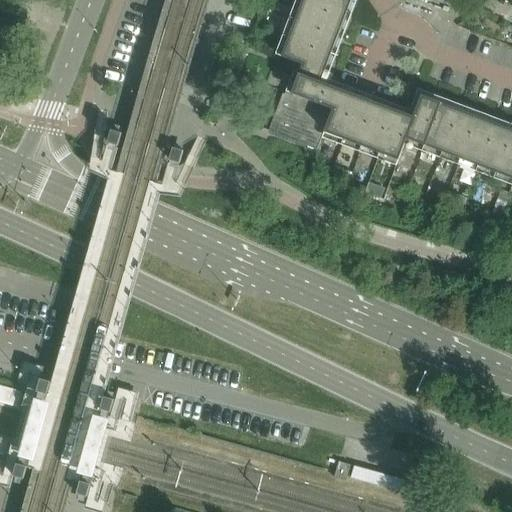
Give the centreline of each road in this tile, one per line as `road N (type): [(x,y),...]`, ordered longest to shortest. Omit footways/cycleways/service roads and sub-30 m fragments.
road 1 (secondary): [(511,378),(24,170)]
road 2 (secondary): [(0,221),(419,421)]
road 3 (unclassified): [(0,342),(363,433),(419,421)]
road 4 (tertiary): [(24,170),(92,0)]
road 5 (residential): [(511,80),(424,46),(385,0)]
road 6 (unknown): [(0,278),(69,301),(53,354)]
